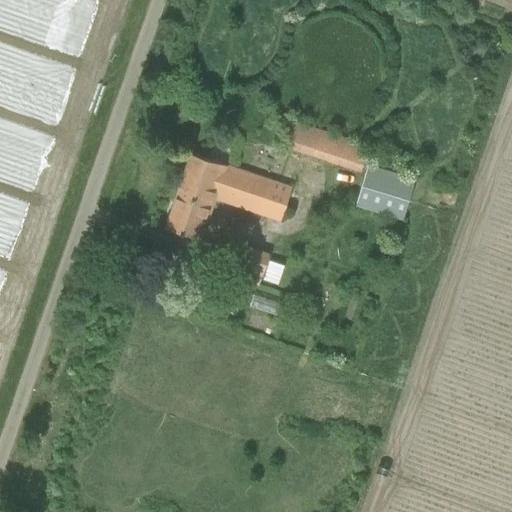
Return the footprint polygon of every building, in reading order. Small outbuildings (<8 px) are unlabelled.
[(360,171),(368,148),(292,123),(285,145),(360,171)] [(280,220),(291,188),(225,166),(190,154),(165,228),(195,238),(201,221),(206,223),(214,198),(280,220)] [(402,219),(414,180),(367,166),(355,205),(402,219)] [(256,282),(265,250),(236,242),(227,274),(256,282)] [(267,258),(261,278),(275,282),(281,262),(267,258)]
